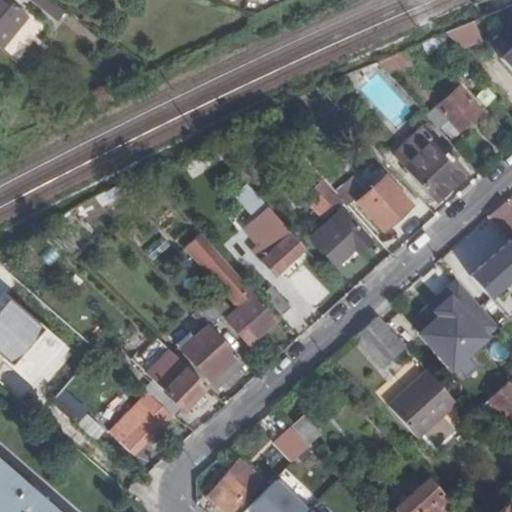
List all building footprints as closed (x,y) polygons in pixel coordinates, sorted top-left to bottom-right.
[(0,0),(0,48),(27,15),(7,0),(0,0)] [(58,13),(61,15),(65,9),(53,0),(33,0),(55,17),(58,13)] [(427,55),(448,46),(442,33),(421,42),(427,55)] [(511,46),(500,57),(511,70),(511,46)] [(442,124),(453,136),(481,110),(460,86),(427,116),(438,128),(442,124)] [(432,137),(425,130),(396,157),(403,164),(432,137)] [(465,170),(433,136),(432,137),(403,164),(402,165),(433,200),(465,170)] [(366,188),(354,175),(335,193),(342,201),(346,206),(366,188)] [(417,209),(385,175),(356,201),(382,230),(392,221),(397,227),(417,209)] [(335,193),(322,179),(313,187),(334,209),(342,201),(335,193)] [(125,194),(120,183),(93,196),(102,206),(125,194)] [(261,260),(275,275),(304,248),(247,184),(234,195),(269,233),(279,243),(271,250),(267,245),(266,246),(261,250),(266,255),(261,260)] [(88,199),(78,204),(88,222),(107,211),(102,206),(93,196),(88,199)] [(509,238),(511,235),(511,208),(506,202),(490,216),(509,238)] [(369,240),(344,212),(313,240),(335,265),(353,248),(356,252),(369,240)] [(248,344),(277,319),(253,292),(200,232),(184,246),(238,306),(225,318),(248,344)] [(269,233),(261,240),(266,246),(267,245),(271,250),(279,243),(269,233)] [(2,248),(8,257),(26,247),(21,238),(2,248)] [(507,316),(511,311),(511,240),(470,276),(507,316)] [(497,325),(457,280),(435,300),(445,311),(432,322),(420,332),(451,367),(497,325)] [(280,315),(290,307),(273,286),(262,295),(280,315)] [(220,315),(203,297),(193,306),(196,310),(208,323),(210,325),(220,315)] [(435,300),(423,311),(432,322),(445,311),(435,300)] [(192,314),(204,327),(208,323),(196,310),(192,314)] [(382,367),(405,346),(377,315),(354,336),(382,367)] [(187,335),(176,344),(209,380),(214,376),(237,356),(210,325),(208,323),(204,327),(191,339),(187,335)] [(75,355),(44,327),(24,349),(38,362),(33,368),(50,383),(75,355)] [(164,390),(182,408),(205,384),(169,349),(146,373),(164,390)] [(214,376),(220,384),(243,363),(237,356),(214,376)] [(417,437),(456,402),(427,370),(388,405),(417,437)] [(511,425),(511,379),(488,400),(491,403),(486,407),(493,415),(498,410),(511,425)] [(173,417),(182,408),(164,390),(154,400),(171,414),(173,417)] [(145,393),(109,431),(133,454),(171,414),(154,400),(145,393)] [(320,433),(303,414),(291,426),(307,445),(320,433)] [(87,415),(78,425),(95,440),(104,430),(87,415)] [(306,447),(283,422),(275,429),(298,455),(306,447)] [(227,511),(233,511),(261,480),(238,460),(208,495),(227,511)] [(54,511),(41,501),(43,498),(33,490),(31,492),(0,464),(0,511),(54,511)] [(450,511),(455,508),(428,478),(391,511),(450,511)] [(319,511),(294,484),(264,511),(319,511)]
